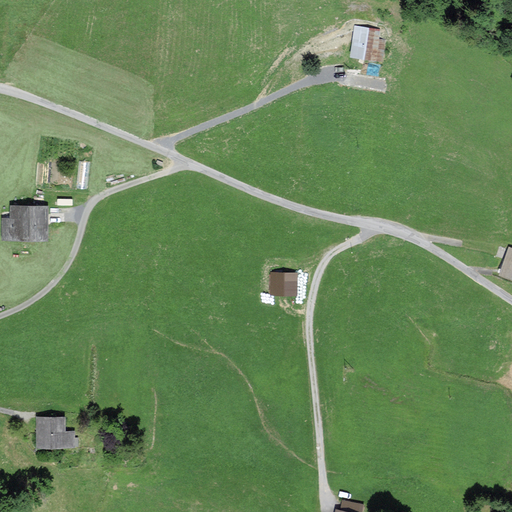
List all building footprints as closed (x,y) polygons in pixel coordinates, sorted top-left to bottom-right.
[(380,62),(385,32),(356,28),(352,58),(380,62)] [(47,237),(47,206),(12,206),(12,218),(3,218),(3,237),(47,237)] [(511,281),(511,248),(509,248),(499,276),(511,281)] [(296,292),(297,273),(271,272),(271,292),(296,292)] [(64,431),(64,417),(38,417),(38,444),(77,444),(77,438),(73,438),(73,431),(64,431)] [(360,511),(362,504),(343,500),(341,510),(337,509),(336,511),(360,511)]
